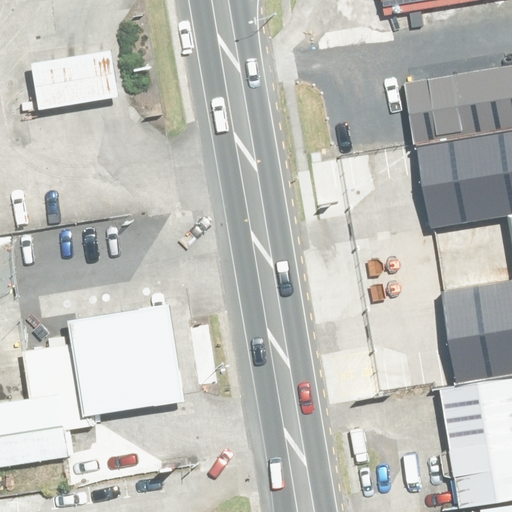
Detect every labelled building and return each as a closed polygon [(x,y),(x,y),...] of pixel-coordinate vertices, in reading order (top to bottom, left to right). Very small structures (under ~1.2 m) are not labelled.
[(365,0),(368,12),(443,0),(365,0)] [(123,96),(115,47),(77,54),(35,62),(43,110),(83,103),(123,96)] [(394,137),(511,118),(511,74),(510,58),(385,78),(394,137)] [(511,123),(410,139),(422,220),(511,205),(511,123)] [(511,270),(435,282),(451,377),(511,367),(511,270)] [(174,304),(73,319),(89,413),(189,399),(174,304)] [(70,430),(94,425),(81,344),(24,351),(32,398),(63,393),(70,430)] [(511,367),(451,377),(435,380),(453,497),(511,488),(511,367)] [(32,398),(0,402),(0,469),(75,458),(70,430),(63,393),(32,398)]
